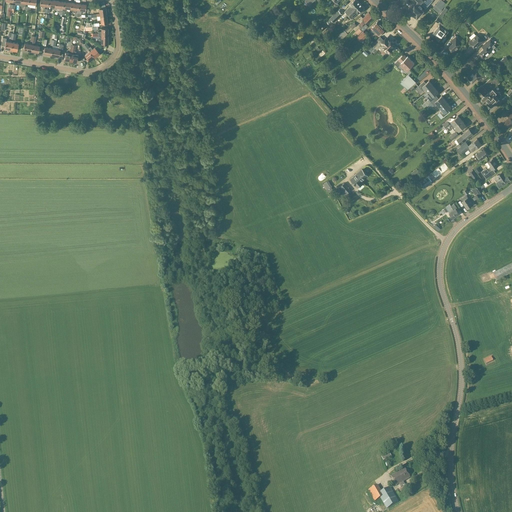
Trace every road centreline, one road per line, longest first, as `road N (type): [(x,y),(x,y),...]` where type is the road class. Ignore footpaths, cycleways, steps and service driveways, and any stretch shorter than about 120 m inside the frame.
road 1 (tertiary): [(458,511),(450,456),(461,366),(441,257),(452,232),(511,189)]
road 2 (secondary): [(511,158),(442,65),(374,0)]
road 3 (residential): [(0,56),(97,69),(118,40),(112,0)]
road 4 (track): [(447,240),(395,193),(369,199),(346,179)]
